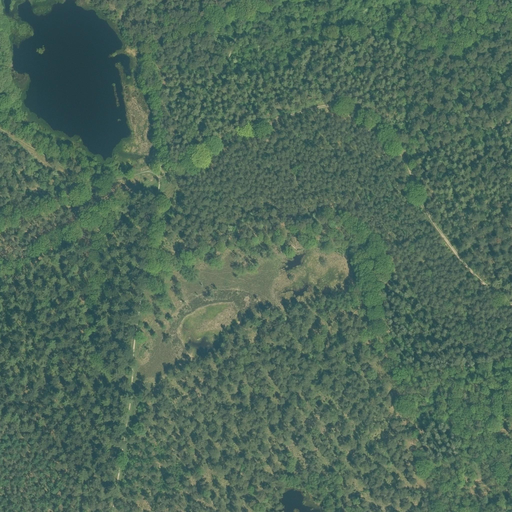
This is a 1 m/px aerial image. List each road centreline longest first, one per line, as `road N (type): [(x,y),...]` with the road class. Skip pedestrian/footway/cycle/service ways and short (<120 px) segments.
road 1 (track): [(511,306),(438,230),(396,142),(350,106),(287,115),(159,179)]
road 2 (track): [(214,511),(148,413),(98,361),(92,330),(100,215)]
road 3 (track): [(0,128),(63,164),(109,213)]
road 4 (track): [(115,492),(0,413)]
